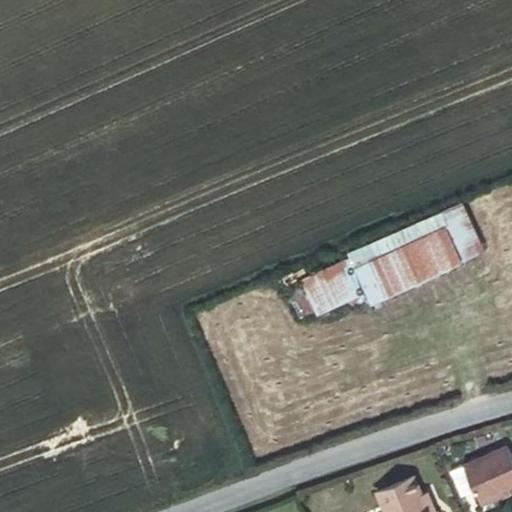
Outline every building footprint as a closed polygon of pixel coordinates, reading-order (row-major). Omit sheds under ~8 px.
[(349,254),(351,258),(366,293),(368,299),(478,252),(459,207),(349,254)] [(366,293),(351,258),(303,278),(308,292),(318,313),(366,293)] [(318,313),(308,292),(291,299),(300,320),(318,313)] [(480,503),(496,496),(495,491),(504,487),(511,483),(511,461),(505,446),(463,466),(480,503)] [(432,511),(422,491),(413,472),(376,490),(386,511),(432,511)] [(495,491),(496,496),(506,491),(504,487),(495,491)] [(439,511),(428,488),(422,491),(432,511),(439,511)]
